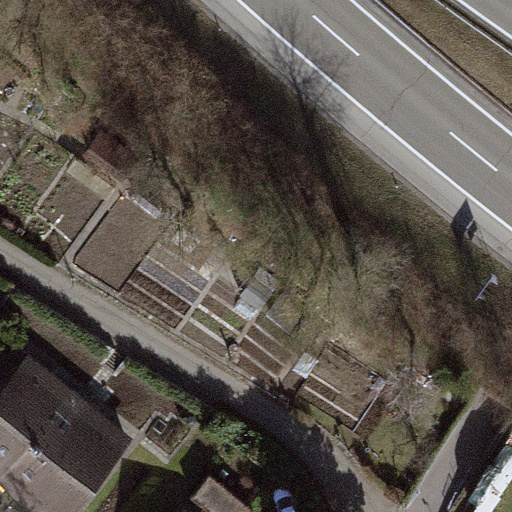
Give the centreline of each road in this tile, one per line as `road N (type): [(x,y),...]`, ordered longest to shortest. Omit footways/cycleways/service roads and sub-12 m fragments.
road 1 (track): [(363,511),(344,485),(239,399),(0,254)]
road 2 (motorway): [(292,0),(511,184)]
